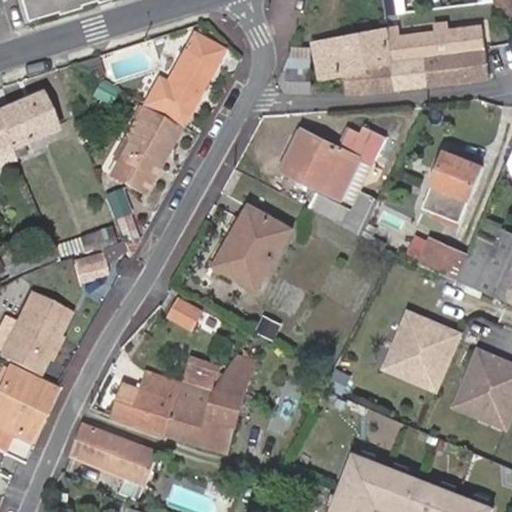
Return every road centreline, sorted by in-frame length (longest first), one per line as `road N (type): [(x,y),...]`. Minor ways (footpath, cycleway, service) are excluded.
road 1 (residential): [(32,511),(111,341),(263,71),(248,0)]
road 2 (tertiary): [(183,0),(0,55)]
